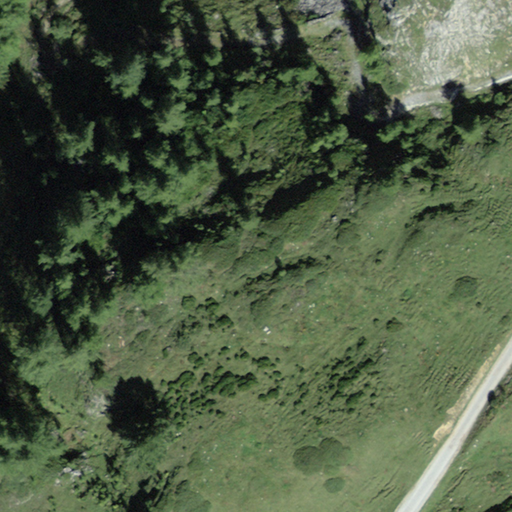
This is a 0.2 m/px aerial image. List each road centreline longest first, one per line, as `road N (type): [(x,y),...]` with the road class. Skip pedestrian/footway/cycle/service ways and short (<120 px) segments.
road 1 (track): [(511,49),(368,110),(341,28),(213,48),(111,33),(43,78),(30,52),(53,0)]
road 2 (track): [(511,384),(495,395),(411,511)]
